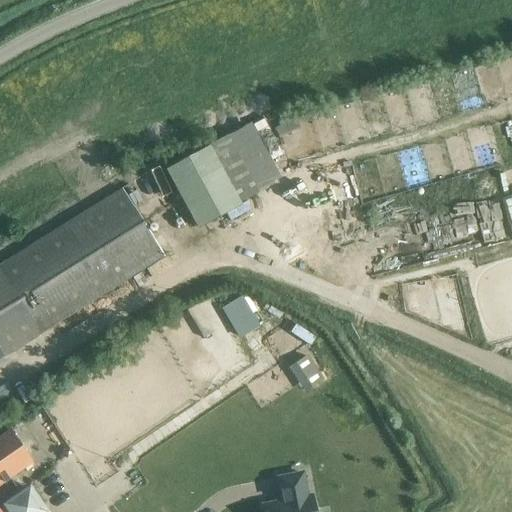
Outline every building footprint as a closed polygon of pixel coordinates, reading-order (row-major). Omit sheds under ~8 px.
[(279,178),(249,123),(163,168),(196,228),(279,178)] [(511,226),(511,167),(498,171),(511,226)] [(0,358),(164,255),(122,188),(0,264),(0,358)] [(246,295),(224,304),(238,336),(260,326),(246,295)] [(290,364),(305,390),(324,378),(309,353),(290,364)] [(10,428),(0,435),(0,485),(33,463),(10,428)] [(283,502),(263,506),(264,511),(313,511),(310,496),(306,497),(302,474),(278,478),(283,502)] [(49,511),(32,485),(0,504),(0,511),(49,511)]
